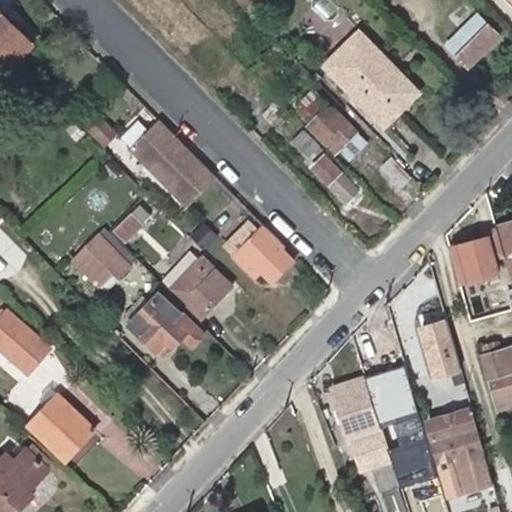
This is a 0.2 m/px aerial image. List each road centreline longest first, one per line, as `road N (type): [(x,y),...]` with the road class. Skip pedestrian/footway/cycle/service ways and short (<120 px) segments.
road 1 (residential): [(377,284),(87,0)]
road 2 (residential): [(164,511),(377,284)]
road 3 (residential): [(377,284),(511,148)]
